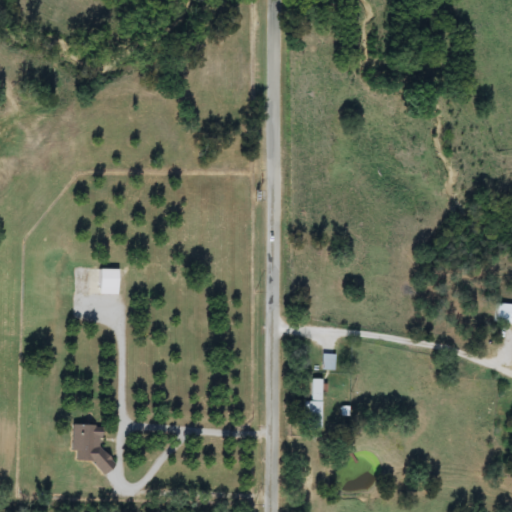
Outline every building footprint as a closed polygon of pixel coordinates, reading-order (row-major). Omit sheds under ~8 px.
[(124,300),(79,300),(79,286),(124,286),(124,300)] [(511,305),(511,325),(496,325),(496,305),(511,305)] [(334,356),(334,370),(321,370),(321,355),(334,356)] [(321,380),(321,432),(302,432),(302,402),(311,402),(311,380),(321,380)] [(100,438),(98,453),(106,454),(106,462),(97,462),(95,488),(63,486),(66,435),(100,438)]
